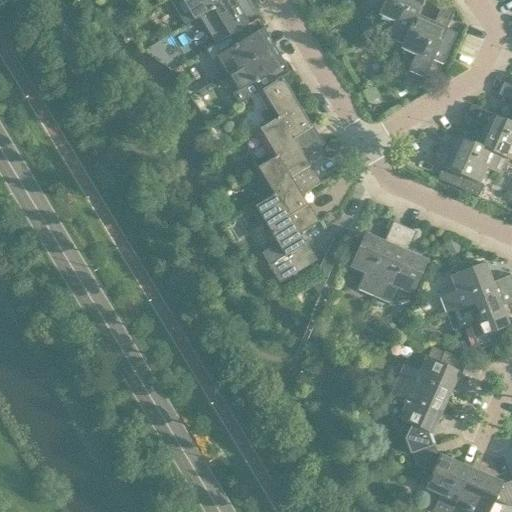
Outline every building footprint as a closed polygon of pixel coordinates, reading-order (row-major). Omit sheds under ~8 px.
[(168,0),(184,26),(198,18),(212,10),(212,9),(206,0),(168,0)] [(206,0),(212,9),(212,10),(198,18),(215,45),(248,25),(232,0),(206,0)] [(365,0),(363,6),(378,13),(379,13),(384,0),(365,0)] [(385,39),(400,46),(401,46),(414,16),(415,16),(421,0),(384,0),(379,13),(378,13),(377,15),(392,22),(385,39)] [(401,46),(400,46),(399,48),(414,55),(407,73),(423,80),(432,61),(442,65),(455,34),(445,30),(455,9),(442,4),(433,24),(415,16),(414,16),(401,46)] [(228,74),(272,47),(256,20),(248,25),(215,45),(205,51),(211,61),(217,57),(228,74)] [(261,91),(280,79),(288,74),(272,47),(228,74),(238,91),(232,94),(238,105),(261,91)] [(302,158),(323,145),(312,127),(310,128),(280,79),(261,91),(271,108),(277,118),(278,118),(302,158)] [(511,124),(511,87),(503,83),(497,95),(511,102),(511,117),(510,123),(509,124),(511,124)] [(509,160),(509,161),(510,161),(511,156),(511,124),(509,124),(510,123),(470,106),(465,118),(486,127),(477,146),(509,160)] [(267,124),(258,129),(275,157),(275,156),(300,197),(300,196),(321,184),(320,183),(310,165),(308,166),(302,158),(278,118),(277,118),(271,108),(261,114),(267,124)] [(477,146),(459,138),(445,168),(442,167),(437,179),(477,197),(489,171),(502,177),(509,161),(509,160),(477,146)] [(297,235),(298,235),(318,222),(307,204),(305,205),(300,196),(300,197),(275,156),(275,157),(256,168),(273,196),(273,195),(297,235)] [(273,195),(273,196),(254,207),(276,244),(260,254),(279,284),(316,261),(305,243),(303,244),(298,235),(297,235),(273,195)] [(372,298),(403,227),(392,222),(382,243),(363,234),(348,267),(364,274),(356,291),(372,298)] [(415,232),(403,227),(372,298),(388,306),(396,288),(411,295),(425,262),(406,253),(415,232)] [(437,299),(444,315),(511,288),(511,276),(511,275),(490,283),(483,263),(449,276),(455,292),(437,299)] [(307,290),(298,311),(304,314),(310,316),(312,313),(324,284),(319,282),(314,293),(307,290)] [(511,288),(444,315),(450,332),(468,325),(474,340),(478,351),(497,344),(493,333),(507,327),(500,307),(511,302),(511,288)] [(431,347),(426,359),(438,364),(443,352),(431,347)] [(400,365),(393,381),(444,404),(457,373),(460,375),(466,362),(443,352),(438,364),(426,359),(425,358),(418,373),(400,365)] [(430,435),(444,404),(393,381),(386,397),(404,405),(397,420),(412,427),(406,442),(410,454),(433,446),(429,435),(429,434),(430,435)] [(431,511),(451,511),(470,470),(438,456),(438,457),(437,457),(433,446),(410,454),(415,466),(431,473),(424,489),(439,495),(431,511)] [(501,483),(470,470),(451,511),(488,511),(493,501),(510,507),(511,506),(511,480),(501,485),(500,485),(501,483)]
